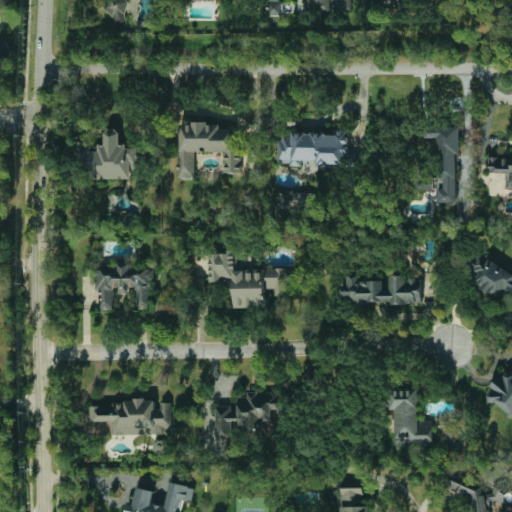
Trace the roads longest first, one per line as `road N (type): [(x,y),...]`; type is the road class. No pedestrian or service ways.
road 1 (tertiary): [(46,511),(38,264),(45,0)]
road 2 (residential): [(506,83),(467,67),(42,68)]
road 3 (residential): [(42,351),(453,344)]
